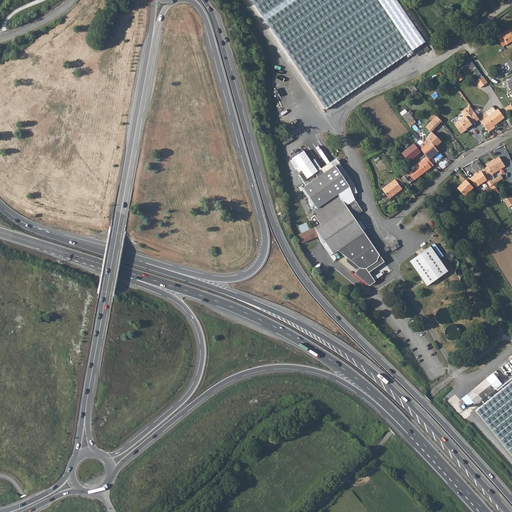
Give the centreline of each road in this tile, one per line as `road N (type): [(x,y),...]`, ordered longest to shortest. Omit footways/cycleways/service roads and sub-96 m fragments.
road 1 (trunk): [(511,499),(294,266),(270,215),(204,0)]
road 2 (trunk): [(507,511),(408,403),(349,353),(257,303),(101,251)]
road 3 (trunk): [(189,0),(204,15),(219,66),(263,228),(262,255),(247,274),(220,278),(101,251)]
road 4 (secondary): [(85,412),(151,39)]
road 5 (trunk): [(87,259),(273,325),(350,373),(415,435)]
road 6 (trunk): [(110,473),(209,391),(274,367),(331,376),(415,435)]
road 7 (unclassified): [(387,225),(343,137),(343,113),(433,64),(511,1)]
road 8 (trunk): [(87,259),(179,302),(201,349),(189,392),(104,457)]
road 9 (unclassified): [(463,387),(397,273),(407,246),(387,225)]
road 10 (residential): [(387,225),(464,158),(511,133)]
